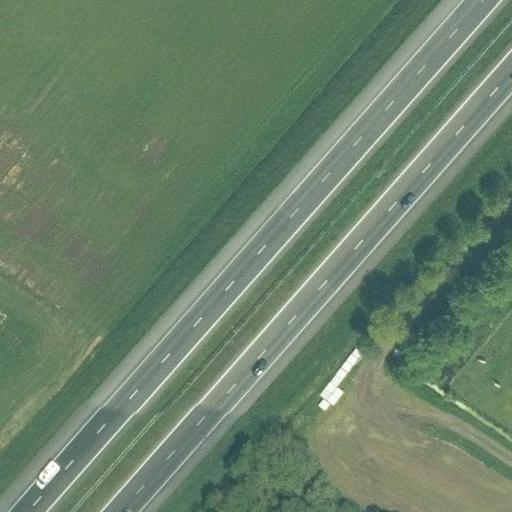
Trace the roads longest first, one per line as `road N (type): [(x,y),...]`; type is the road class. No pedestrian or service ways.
road 1 (motorway): [(482,0),(29,511)]
road 2 (motorway): [(120,511),(511,70)]
road 3 (unclassified): [(381,347),(511,202)]
road 4 (track): [(381,347),(409,389),(511,456)]
